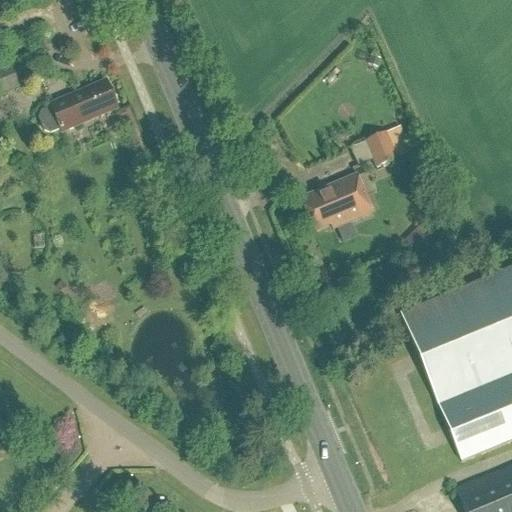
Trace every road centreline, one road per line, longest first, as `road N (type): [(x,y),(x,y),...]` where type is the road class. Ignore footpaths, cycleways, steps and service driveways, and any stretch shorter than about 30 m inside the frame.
road 1 (primary): [(334,477),(138,0)]
road 2 (unclassified): [(334,477),(248,504),(224,500),(0,337)]
